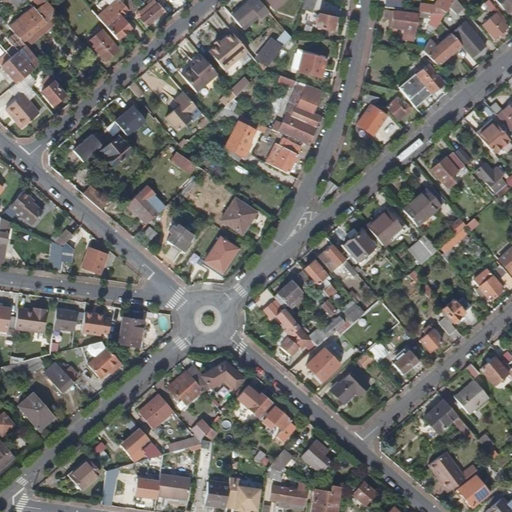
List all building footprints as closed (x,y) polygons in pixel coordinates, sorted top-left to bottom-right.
[(55,23),(51,18),(57,13),(45,0),(35,0),(47,13),(42,17),(34,7),(11,28),(23,42),(39,29),(43,33),(55,23)] [(131,28),(124,20),(130,15),(128,13),(130,11),(122,2),(120,0),(116,0),(98,17),(118,40),(131,28)] [(138,8),(133,2),(134,0),(124,0),(122,2),(130,11),(132,13),(138,8)] [(243,28),(258,15),(260,18),(268,11),(258,0),(251,7),(248,3),(232,16),(243,28)] [(287,0),(265,0),(275,11),(287,0)] [(312,13),(316,0),(305,0),(302,9),(312,13)] [(451,5),(453,0),(437,0),(434,6),(446,13),(447,11),(451,5)] [(498,11),(489,0),(485,4),(492,13),(493,11),(495,13),(498,11)] [(511,0),(497,0),(506,10),(511,5),(511,0)] [(147,26),(164,12),(155,1),(148,6),(149,8),(151,10),(145,14),(140,18),(147,26)] [(457,18),(462,12),(451,5),(447,11),(457,18)] [(413,42),(419,12),(408,11),(408,14),(394,12),(391,28),(404,30),(402,40),(413,42)] [(333,31),(336,18),(329,16),(323,15),(319,14),(316,28),(333,31)] [(436,29),(444,15),(436,14),(431,14),(431,15),(428,15),(428,18),(431,19),(430,26),(436,29)] [(503,32),(508,28),(504,24),(507,22),(503,18),(501,19),(497,14),(482,26),(494,40),(500,35),(503,32)] [(245,31),(260,18),(258,15),(243,28),(245,31)] [(281,26),(286,32),(286,33),(291,28),(286,22),(281,26)] [(486,48),(464,24),(436,48),(429,40),(422,52),(438,67),(462,46),(473,58),(486,48)] [(27,47),(43,33),(39,29),(23,42),(26,46),(27,47)] [(119,50),(103,31),(98,34),(96,32),(92,36),(94,38),(89,42),(105,61),(119,50)] [(258,64),(263,70),(264,70),(291,38),(286,33),(286,32),(276,43),(271,39),(258,55),(263,58),(258,64)] [(248,52),(232,33),(220,42),(215,46),(209,52),(225,71),(248,52)] [(30,74),(41,64),(27,47),(26,46),(12,58),(2,67),(25,93),(31,88),(24,79),(30,74)] [(12,58),(7,52),(2,56),(6,61),(0,65),(2,67),(12,58)] [(298,70),(302,55),(295,53),(292,68),(298,70)] [(298,70),(298,71),(322,77),(326,59),(303,53),(302,55),(298,70)] [(196,93),(217,75),(201,56),(193,62),(195,65),(190,69),(189,68),(181,75),(196,93)] [(415,108),(443,85),(428,67),(400,91),(415,108)] [(31,88),(37,82),(30,74),(24,79),(31,88)] [(242,91),(252,81),(248,76),(237,85),(242,91)] [(281,124),(278,131),(310,144),(321,117),(313,114),(322,91),(280,76),(278,82),(296,89),(281,124)] [(65,95),(54,82),(42,92),(51,103),(56,99),(58,102),(61,102),(65,99),(65,95)] [(144,94),(135,82),(129,87),(139,98),(144,94)] [(242,91),(237,85),(230,91),(236,97),(242,91)] [(226,106),(234,99),(236,97),(230,91),(230,90),(220,99),(226,106)] [(196,107),(184,93),(175,101),(180,106),(166,118),(177,131),(191,119),(188,115),(196,107)] [(284,99),(275,95),(269,109),(278,113),(284,99)] [(374,105),(375,100),(377,101),(378,98),(363,95),(362,101),(374,105)] [(39,114),(24,96),(7,111),(12,116),(14,114),(25,127),(39,114)] [(399,122),(412,111),(404,102),(402,104),(400,103),(400,101),(397,98),(386,108),(399,122)] [(224,108),(235,113),(240,104),(234,99),(226,106),(224,108)] [(511,102),(502,111),(495,103),(490,107),(510,131),(511,129),(511,102)] [(121,116),(115,122),(128,137),(146,121),(132,105),(125,111),(126,113),(121,116)] [(372,136),(387,116),(372,105),(357,125),(372,136)] [(224,108),(212,120),(217,124),(226,116),(239,122),(242,117),(235,113),(224,108)] [(25,127),(14,114),(12,116),(23,129),(25,127)] [(494,154),(510,140),(492,120),(486,125),(488,128),(479,136),(494,154)] [(241,156),(255,131),(239,122),(225,147),(241,156)] [(278,131),(281,124),(276,122),(273,129),(278,131)] [(479,136),(488,128),(486,125),(477,133),(479,136)] [(82,144),(74,151),(83,163),(107,143),(99,134),(95,137),(93,135),(85,141),(86,142),(83,145),(82,144)] [(114,167),(130,153),(117,137),(101,151),(114,167)] [(288,173),(300,148),(285,140),(281,147),(279,146),(277,149),(280,150),(272,165),(288,173)] [(177,153),(182,156),(187,151),(183,147),(182,148),(177,153)] [(454,153),(464,164),(470,159),(460,148),(454,153)] [(443,184),(465,165),(464,164),(454,153),(453,152),(446,158),(446,157),(431,170),(443,184)] [(190,172),(195,165),(182,156),(177,153),(172,160),(190,172)] [(509,189),(500,177),(503,175),(498,168),(492,172),(486,164),(477,171),(499,197),(509,189)] [(509,176),(500,165),(498,168),(503,175),(506,178),(509,176)] [(185,189),(179,195),(182,198),(197,183),(194,180),(185,189)] [(320,204),(338,188),(328,181),(325,189),(317,201),(320,204)] [(145,225),(167,205),(147,184),(126,203),(145,225)] [(109,203),(91,186),(83,194),(101,210),(109,203)] [(417,226),(442,206),(429,190),(404,211),(417,226)] [(486,190),(477,198),(486,208),(495,200),(486,190)] [(39,218),(44,213),(29,200),(31,199),(22,192),(9,207),(30,224),(36,216),(39,218)] [(242,234),(256,212),(235,199),(221,220),(242,234)] [(174,200),(167,206),(172,210),(180,203),(174,200)] [(408,229),(394,212),(390,215),(387,211),(368,228),(384,246),(392,239),(393,240),(399,235),(398,234),(403,230),(405,232),(408,229)] [(0,265),(3,266),(9,222),(0,218),(0,265)] [(454,235),(466,225),(462,220),(450,230),(454,235)] [(471,230),(476,225),(472,220),(467,226),(471,230)] [(191,244),(193,237),(185,231),(186,230),(180,225),(177,229),(174,227),(170,232),(173,234),(167,241),(173,247),(174,246),(182,252),(189,243),(191,244)] [(152,240),(157,233),(150,227),(144,234),(152,240)] [(33,241),(36,234),(27,231),(25,238),(33,241)] [(64,247),(73,236),(67,231),(57,244),(64,247)] [(356,261),(374,246),(361,231),(343,245),(356,261)] [(438,250),(426,236),(418,242),(431,256),(438,250)] [(451,247),(459,240),(455,236),(441,248),(444,252),(445,252),(451,247)] [(220,272),(236,248),(219,237),(204,262),(220,272)] [(30,247),(33,241),(25,238),(22,244),(30,247)] [(431,256),(418,242),(411,248),(423,263),(431,256)] [(357,274),(345,260),(344,261),(332,246),(319,257),(332,272),(342,262),(354,276),(357,274)] [(451,247),(445,252),(444,252),(442,254),(449,262),(457,255),(451,247)] [(511,247),(499,259),(511,274),(511,247)] [(100,275),(108,256),(92,249),(85,268),(91,270),(91,271),(100,275)] [(511,274),(499,259),(497,261),(500,265),(511,278),(511,274)] [(328,275),(315,260),(305,269),(329,297),(336,291),(324,278),(328,275)] [(511,278),(500,265),(493,270),(509,289),(511,286),(511,278)] [(414,270),(409,275),(415,282),(420,278),(414,270)] [(503,290),(488,270),(474,281),(490,300),(503,290)] [(287,304),(300,293),(290,281),(277,292),(287,304)] [(428,296),(431,293),(425,285),(421,289),(428,296)] [(431,293),(428,296),(427,297),(445,317),(451,324),(453,322),(442,309),(444,307),(431,293)] [(458,317),(469,309),(461,299),(456,303),(453,300),(444,307),(442,309),(453,322),(454,322),(456,322),(459,320),(458,317)] [(330,316),(336,311),(328,301),(322,306),(330,316)] [(351,325),(365,313),(356,302),(342,314),(345,318),(347,320),(351,325)] [(15,330),(16,318),(8,317),(10,308),(0,306),(0,330),(6,331),(6,335),(14,336),(15,330)] [(310,341),(282,307),(274,315),(285,327),(280,345),(288,354),(298,347),(300,350),(310,341)] [(44,332),(47,310),(36,308),(36,311),(33,311),(17,309),(16,318),(15,330),(35,333),(35,331),(44,332)] [(75,332),(78,313),(57,310),(54,329),(75,332)] [(342,314),(339,310),(335,313),(339,318),(340,318),(344,322),(344,323),(347,320),(345,318),(342,314)] [(108,336),(111,318),(104,317),(104,315),(85,313),(82,333),(101,336),(101,335),(108,336)] [(451,324),(445,317),(438,323),(449,335),(455,329),(451,324)] [(329,334),(344,322),(340,318),(339,318),(325,330),(323,327),(318,331),(321,334),(311,342),(316,347),(330,335),(329,334)] [(139,347),(143,322),(123,319),(119,344),(139,347)] [(442,341),(429,326),(423,331),(426,335),(420,340),(429,351),(442,341)] [(367,352),(374,360),(377,363),(389,353),(378,341),(366,351),(367,352)] [(96,357),(106,349),(103,342),(92,344),(87,349),(91,356),(96,357)] [(57,353),(59,344),(52,343),(50,355),(57,353)] [(119,362),(107,348),(106,349),(96,357),(88,364),(100,379),(108,372),(119,362)] [(305,365),(320,381),(338,365),(331,358),(322,349),(305,365)] [(401,374),(417,361),(408,350),(403,355),(402,353),(394,359),(396,361),(393,364),(401,374)] [(374,360),(367,352),(359,358),(366,366),(374,360)] [(333,355),(331,358),(338,365),(340,363),(333,355)] [(511,369),(511,368),(504,360),(499,363),(494,357),(480,368),(494,384),(507,373),(511,378),(511,369)] [(42,370),(36,358),(23,362),(10,365),(18,374),(35,370),(35,371),(42,370)] [(111,376),(122,366),(119,362),(108,372),(111,376)] [(207,396),(224,382),(227,385),(229,383),(234,388),(243,379),(224,362),(219,368),(217,367),(215,367),(213,367),(211,367),(200,376),(192,366),(186,372),(202,390),(207,396)] [(74,383),(56,363),(44,373),(62,393),(74,383)] [(479,373),(470,363),(464,369),(472,379),(479,373)] [(70,365),(65,370),(75,379),(80,373),(70,365)] [(368,385),(354,370),(338,385),(337,383),(330,390),(342,403),(357,389),(360,392),(368,385)] [(186,404),(202,390),(186,372),(167,388),(175,398),(178,395),(186,404)] [(467,412),(486,395),(472,379),(453,395),(467,412)] [(266,407),(270,402),(248,384),(237,398),(258,416),(256,419),(259,421),(269,409),(266,407)] [(55,417),(33,392),(17,406),(39,431),(55,417)] [(152,429),(173,411),(159,394),(138,412),(152,429)] [(437,432),(457,415),(442,400),(423,417),(437,432)] [(290,420),(275,407),(266,417),(267,418),(275,425),(281,430),(289,422),(290,420)] [(14,425),(3,414),(0,416),(0,434),(2,436),(14,425)] [(464,423),(458,416),(453,421),(459,427),(464,423)] [(275,425),(267,418),(264,422),(272,429),(275,425)] [(210,427),(203,420),(197,426),(204,433),(210,427)] [(295,427),(289,422),(281,430),(276,436),(282,441),(295,427)] [(474,435),(464,423),(459,427),(469,439),(474,435)] [(204,433),(197,426),(195,428),(197,430),(193,434),(195,437),(199,441),(201,436),(204,433)] [(142,452),(137,447),(147,438),(139,428),(120,444),(135,463),(137,462),(148,459),(142,452)] [(210,428),(205,435),(212,441),(217,434),(210,428)] [(498,455),(483,436),(478,440),(493,458),(498,455)] [(170,453),(201,444),(199,441),(195,437),(168,445),(170,453)] [(0,468),(14,457),(0,441),(0,468)] [(162,455),(152,444),(142,452),(148,459),(151,458),(162,455)] [(323,456),(327,451),(318,444),(314,448),(312,446),(305,454),(312,460),(310,463),(315,468),(318,465),(323,469),(329,461),(323,456)] [(279,472),(291,457),(283,451),(272,463),(269,467),(272,469),(279,472)] [(103,452),(95,458),(100,463),(108,457),(103,452)] [(461,473),(446,452),(429,464),(439,479),(438,479),(447,492),(465,479),(461,473)] [(312,460),(305,454),(302,457),(310,463),(312,460)] [(161,461),(162,455),(151,458),(151,463),(157,464),(161,464),(161,461)] [(272,463),(264,457),(259,463),(269,467),(272,463)] [(99,474),(88,460),(70,475),(82,489),(99,474)] [(325,472),(332,464),(329,461),(323,469),(325,472)] [(156,472),(157,464),(151,463),(144,462),(137,462),(138,468),(140,468),(140,470),(152,471),(156,472)] [(160,468),(161,464),(157,464),(156,472),(152,471),(151,480),(159,480),(160,474),(160,468)] [(114,480),(116,475),(118,473),(116,468),(106,471),(101,505),(109,506),(112,487),(114,480)] [(279,481),(283,473),(279,472),(272,469),(268,478),(279,483),(279,481)] [(471,475),(466,469),(461,473),(465,479),(471,475)] [(283,473),(279,481),(288,484),(291,477),(283,473)] [(186,500),(189,478),(170,476),(160,474),(159,480),(157,496),(186,500)] [(472,507),(490,494),(476,475),(456,489),(472,507)] [(229,478),(229,484),(225,507),(225,508),(234,509),(234,511),(242,511),(243,509),(256,511),(259,490),(238,487),(239,479),(229,478)] [(225,507),(229,484),(207,481),(204,503),(225,507)] [(298,481),(297,490),(307,491),(308,485),(298,481)] [(365,505),(375,493),(363,482),(352,494),(365,505)] [(336,511),(340,486),(330,485),(329,491),(314,489),(310,511),(336,511)] [(305,505),(307,491),(297,490),(272,486),(270,499),(278,500),(303,504),(305,505)] [(511,511),(511,509),(502,497),(486,510),(487,511),(511,511)] [(303,504),(278,500),(277,507),(302,511),(303,504)]
